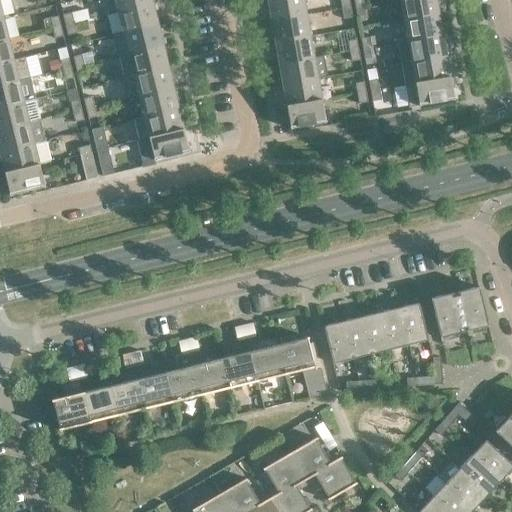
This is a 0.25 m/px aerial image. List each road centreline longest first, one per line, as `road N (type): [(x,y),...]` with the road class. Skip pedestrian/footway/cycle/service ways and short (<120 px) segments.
road 1 (residential): [(511,302),(488,240),(464,230),(0,346)]
road 2 (residential): [(0,219),(244,155),(251,142),(214,0)]
road 3 (residential): [(41,511),(0,374)]
